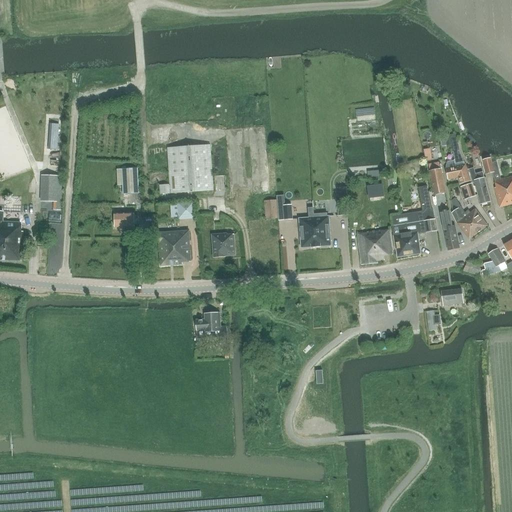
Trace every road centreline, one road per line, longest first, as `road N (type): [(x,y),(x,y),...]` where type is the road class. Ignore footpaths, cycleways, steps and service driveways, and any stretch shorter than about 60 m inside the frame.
road 1 (tertiary): [(0,281),(215,289),(349,280),(426,268),(511,230)]
road 2 (track): [(63,285),(75,105),(137,87),(140,68)]
road 3 (track): [(382,0),(203,13)]
